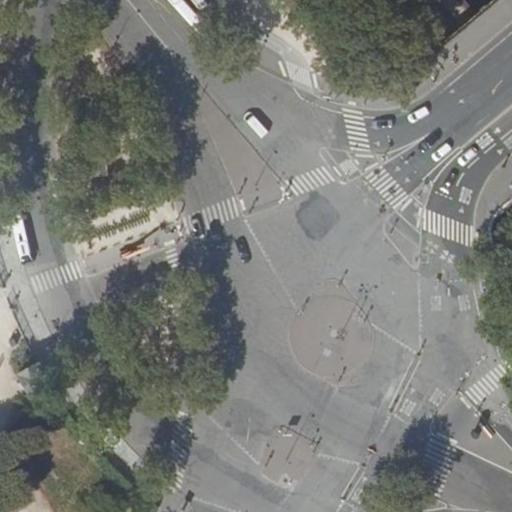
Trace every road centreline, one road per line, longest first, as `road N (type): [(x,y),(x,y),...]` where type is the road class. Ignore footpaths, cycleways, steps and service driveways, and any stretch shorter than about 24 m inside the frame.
road 1 (primary): [(125,0),(255,359)]
road 2 (primary): [(457,112),(361,131),(247,99)]
road 3 (primary): [(342,209),(285,289),(255,359)]
road 4 (primary): [(355,424),(511,493)]
road 5 (primary): [(255,359),(221,511)]
road 6 (primary): [(247,99),(131,0)]
road 7 (primary): [(457,112),(342,209)]
road 8 (primary): [(511,413),(417,301)]
road 9 (primary): [(342,209),(247,99)]
road 10 (primary): [(355,424),(417,301)]
